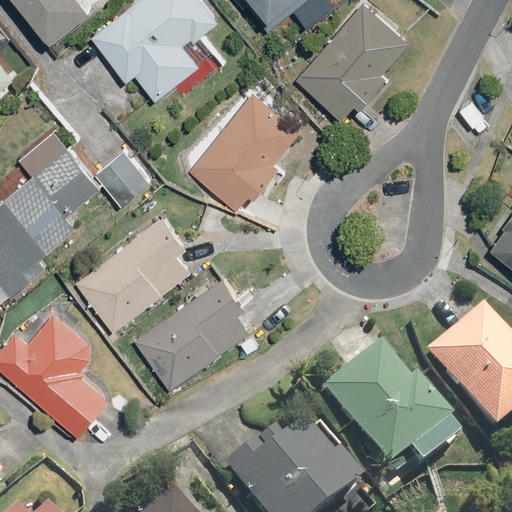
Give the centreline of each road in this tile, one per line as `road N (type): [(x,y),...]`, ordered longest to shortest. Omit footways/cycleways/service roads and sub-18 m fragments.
road 1 (residential): [(427,135),(425,233),(413,268),(385,278),(340,260)]
road 2 (residential): [(340,260),(326,233),(332,205),(427,135)]
road 3 (residential): [(489,0),(427,135)]
